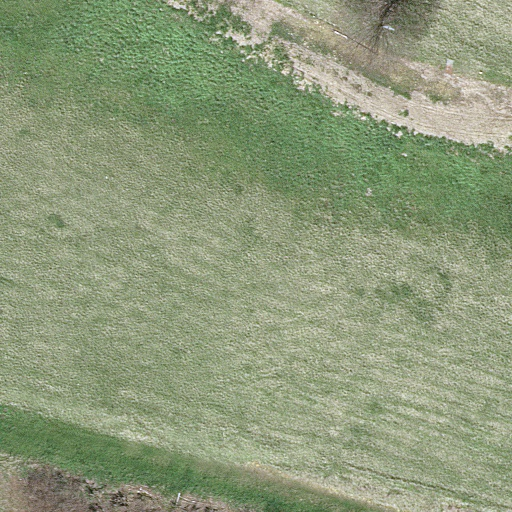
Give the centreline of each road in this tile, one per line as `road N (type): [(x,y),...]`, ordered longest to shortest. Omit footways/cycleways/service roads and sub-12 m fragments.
road 1 (track): [(369,511),(136,460),(0,418)]
road 2 (track): [(511,102),(368,69)]
